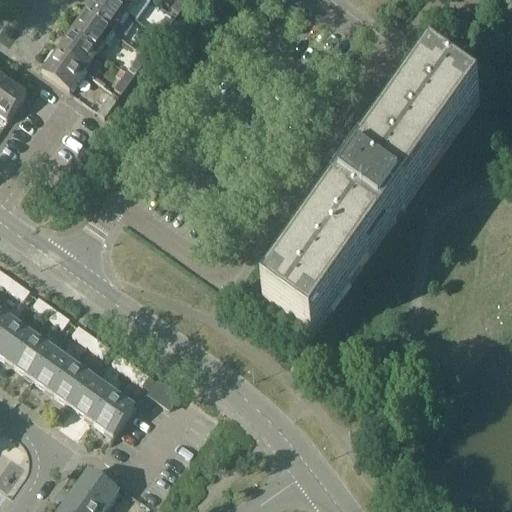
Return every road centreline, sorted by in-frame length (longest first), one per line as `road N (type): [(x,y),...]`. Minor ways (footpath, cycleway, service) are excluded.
road 1 (residential): [(67,271),(260,0)]
road 2 (tertiary): [(310,470),(256,408),(67,271)]
road 3 (residential): [(24,511),(53,458),(50,447),(0,411)]
